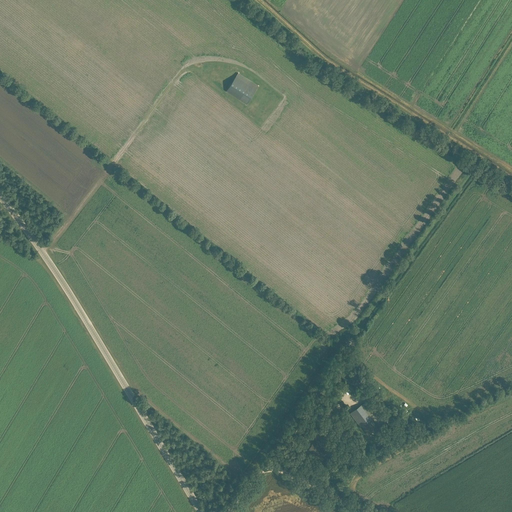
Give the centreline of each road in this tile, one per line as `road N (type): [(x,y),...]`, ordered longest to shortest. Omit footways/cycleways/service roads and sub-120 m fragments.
road 1 (tertiary): [(200,511),(0,195)]
road 2 (track): [(41,249),(178,73),(194,69)]
road 3 (track): [(228,511),(268,467),(366,511)]
